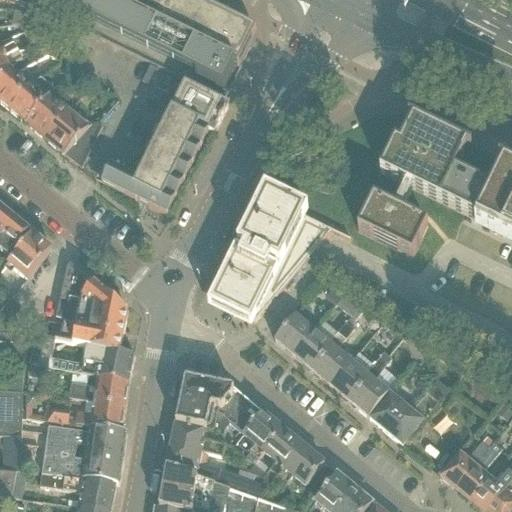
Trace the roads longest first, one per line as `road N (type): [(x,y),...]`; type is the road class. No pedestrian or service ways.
road 1 (residential): [(406,511),(161,309)]
road 2 (residential): [(161,309),(135,274),(0,171)]
road 3 (tertiary): [(126,511),(161,309)]
road 4 (tertiary): [(238,164),(362,17)]
road 5 (tertiary): [(321,0),(238,164)]
road 6 (tertiary): [(238,164),(161,309)]
road 7 (primary): [(362,17),(474,70)]
